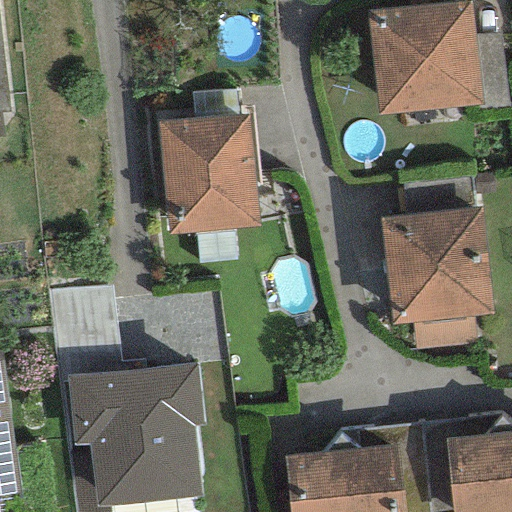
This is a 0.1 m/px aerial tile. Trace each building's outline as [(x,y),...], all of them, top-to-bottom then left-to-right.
[(469,2),(366,12),(378,115),(482,106),(473,35),(469,2)] [(500,33),(473,35),(482,106),(483,110),(509,107),(500,33)] [(0,42),(0,113),(8,112),(0,42)] [(192,120),(238,116),(235,89),(190,93),(192,120)] [(192,120),(157,122),(168,235),(258,226),(247,116),(238,116),(192,120)] [(401,184),(405,216),(472,208),(468,175),(401,184)] [(405,216),(379,220),(391,325),(411,323),(472,317),(492,315),(481,207),(472,208),(405,216)] [(65,376),(144,368),(143,360),(119,361),(110,286),(46,290),(57,382),(66,382),(65,376)] [(475,344),(472,317),(411,323),(414,350),(475,344)] [(0,511),(0,496),(18,493),(2,361),(0,361),(0,511)] [(144,368),(65,376),(66,382),(73,445),(87,445),(96,508),(109,506),(200,496),(192,427),(203,426),(196,364),(144,368)] [(428,511),(452,511),(444,440),(511,431),(511,423),(501,414),(420,424),(428,511)] [(322,453),(395,445),(402,511),(428,511),(420,424),(339,432),(322,453)] [(511,511),(511,431),(444,440),(452,511),(511,511)] [(109,511),(109,506),(96,508),(87,445),(73,445),(66,445),(75,511),(109,511)] [(322,453),(283,457),(289,511),(402,511),(395,445),(322,453)]
